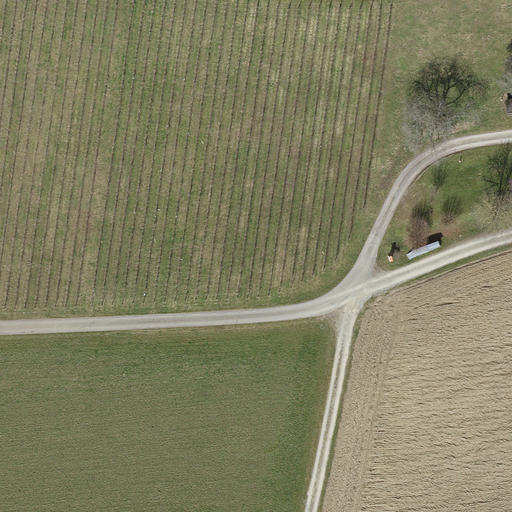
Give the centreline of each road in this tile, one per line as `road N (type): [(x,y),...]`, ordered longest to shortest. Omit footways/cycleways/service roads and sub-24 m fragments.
road 1 (unclassified): [(511,236),(284,319),(0,330)]
road 2 (track): [(312,511),(358,294),(414,169),(453,145),(511,138)]
